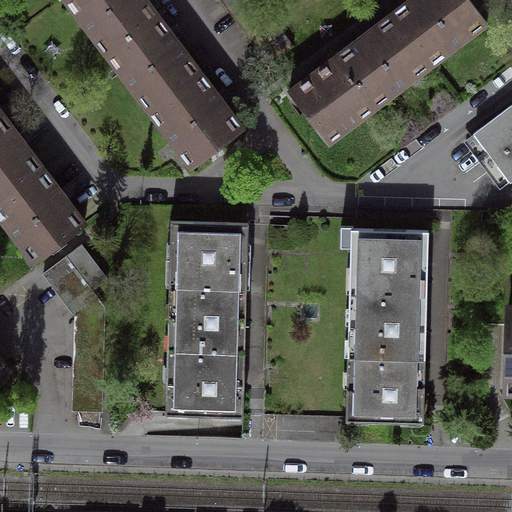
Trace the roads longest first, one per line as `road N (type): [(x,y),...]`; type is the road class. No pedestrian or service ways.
road 1 (residential): [(511,464),(0,446)]
road 2 (residential): [(0,39),(113,186),(198,191)]
road 3 (residential): [(273,130),(175,0)]
road 4 (residential): [(323,195),(401,197),(451,186)]
road 5 (residential): [(198,191),(323,195)]
